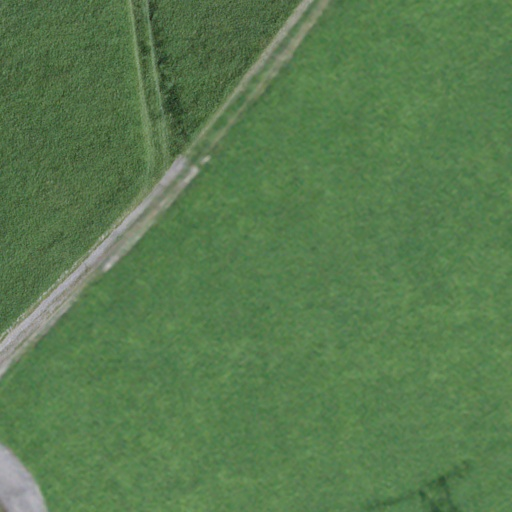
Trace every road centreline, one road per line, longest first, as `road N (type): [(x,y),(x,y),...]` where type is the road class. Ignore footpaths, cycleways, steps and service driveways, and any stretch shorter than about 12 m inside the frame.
road 1 (track): [(0,367),(74,295),(320,0)]
road 2 (track): [(138,0),(168,119),(172,177)]
